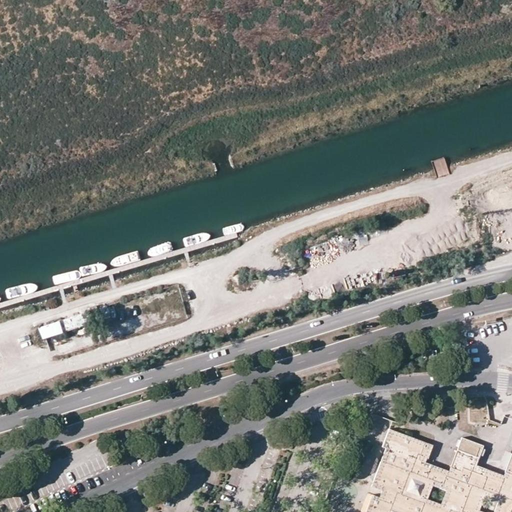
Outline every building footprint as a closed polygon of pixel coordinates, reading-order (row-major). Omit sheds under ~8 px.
[(497,225),(511,220),(511,211),(494,217),(497,225)] [(270,254),(276,277),(284,275),(278,252),(270,254)] [(80,313),(37,328),(42,340),(85,325),(80,313)] [(389,448),(396,431),(389,428),(382,446),(386,447),(389,448)] [(457,511),(474,468),(475,464),(482,445),(462,437),(449,471),(447,474),(437,470),(438,467),(418,459),(424,442),(396,431),(389,448),(386,447),(381,461),(388,463),(381,480),(374,477),(371,486),(382,490),(386,491),(383,499),(379,497),(372,495),(365,511),(457,511)] [(503,475),(486,469),(485,472),(474,468),(457,511),(511,511),(511,453),(511,454),(504,472),(508,473),(507,476),(503,475)] [(381,480),(388,463),(381,461),(374,477),(381,480)]
